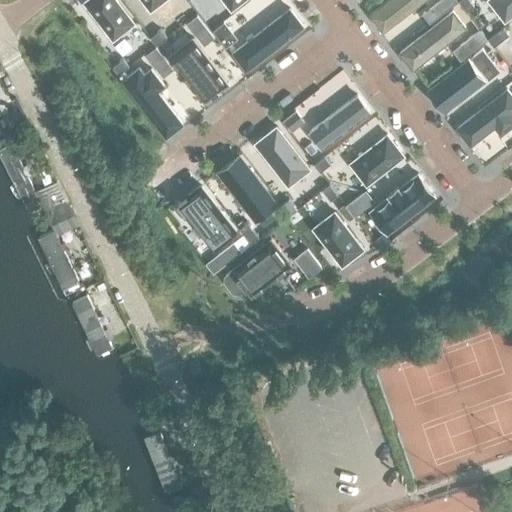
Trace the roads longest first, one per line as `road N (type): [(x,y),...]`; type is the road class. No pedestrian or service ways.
road 1 (residential): [(227,511),(0,31)]
road 2 (residential): [(347,29),(155,178)]
road 3 (residential): [(283,318),(381,277),(481,198)]
road 4 (residential): [(347,29),(481,198)]
